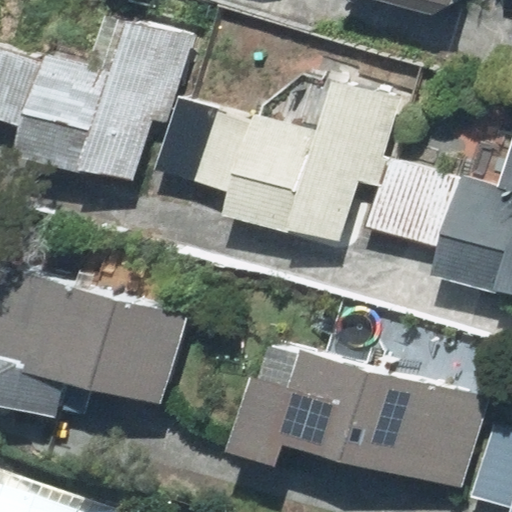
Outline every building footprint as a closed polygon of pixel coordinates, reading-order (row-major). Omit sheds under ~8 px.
[(455,0),(415,0),(453,11),(455,0)] [(203,173),(220,109),(184,99),(200,42),(144,27),(129,81),(65,63),(42,146),(150,176),(154,160),(203,173)] [(0,108),(35,119),(50,66),(0,51),(0,108)] [(381,181),(403,102),(350,87),(335,142),(230,113),(212,181),(250,192),(245,209),(347,237),(364,176),(381,181)] [(466,183),(403,166),(385,229),(448,246),(466,183)] [(511,196),(482,188),(459,272),(511,286),(511,196)] [(199,316),(23,271),(0,358),(0,394),(68,412),(77,376),(176,402),(199,316)] [(495,402),(330,357),(318,398),(273,385),(255,451),(294,462),(300,441),(471,488),(495,402)] [(32,511),(0,501),(0,511),(32,511)]
